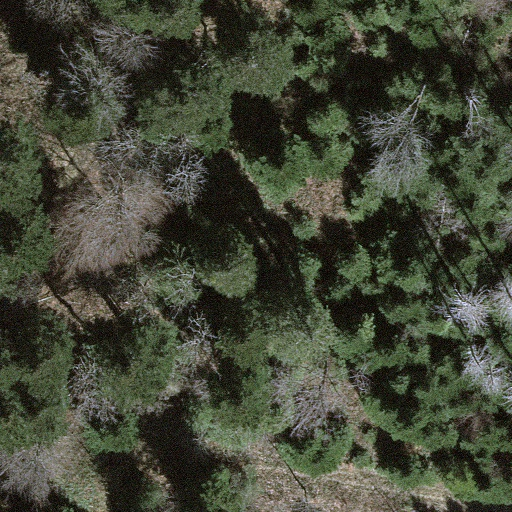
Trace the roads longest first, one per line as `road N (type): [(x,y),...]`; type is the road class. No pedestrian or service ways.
road 1 (track): [(511,492),(97,437),(0,434)]
road 2 (track): [(0,276),(38,244),(193,0)]
road 3 (track): [(98,149),(23,73),(0,66)]
